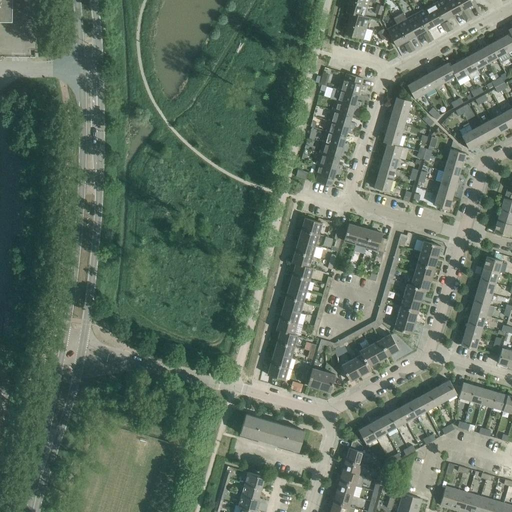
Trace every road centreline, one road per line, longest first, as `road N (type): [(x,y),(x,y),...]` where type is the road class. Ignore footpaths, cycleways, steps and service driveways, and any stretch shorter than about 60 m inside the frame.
road 1 (unclassified): [(232,386),(328,0)]
road 2 (residential): [(499,12),(380,85),(352,185),(359,204),(398,216)]
road 3 (secondary): [(81,70),(79,210),(63,346)]
road 4 (secondary): [(82,343),(100,70)]
road 5 (residential): [(463,234),(429,351)]
road 6 (residential): [(429,351),(327,412)]
